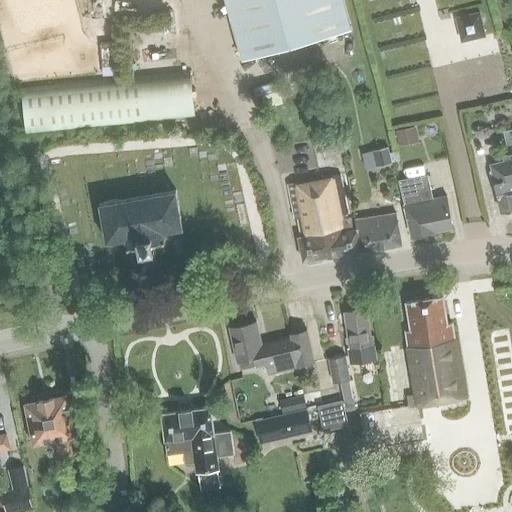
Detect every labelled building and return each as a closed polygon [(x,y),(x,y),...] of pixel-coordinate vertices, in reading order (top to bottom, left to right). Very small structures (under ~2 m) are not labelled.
[(223,0),(241,60),(351,30),(342,0),(223,0)] [(486,36),(480,11),(456,16),(461,42),(486,36)] [(193,118),(189,72),(19,89),(23,135),(193,118)] [(395,127),(396,143),(416,141),(414,125),(395,127)] [(511,129),(503,131),(508,156),(503,157),(504,162),(490,165),(500,212),(511,209),(511,129)] [(392,164),(388,147),(371,151),(375,168),(392,164)] [(410,237),(451,229),(446,195),(432,199),(427,175),(398,180),(403,205),(404,207),(410,237)] [(355,252),(349,217),(344,218),(337,176),(316,179),(328,257),(355,252)] [(302,261),(328,257),(316,179),(289,184),(295,220),(300,219),(303,237),(298,237),(302,261)] [(162,231),(182,228),(175,191),(99,204),(105,242),(125,238),(127,247),(137,246),(139,252),(154,250),(153,242),(164,240),(162,231)] [(350,217),(349,217),(355,252),(401,245),(398,222),(397,222),(396,213),(354,220),(355,227),(352,228),(350,217)] [(411,301),(406,302),(410,331),(405,331),(408,347),(406,347),(414,394),(405,396),(406,406),(417,405),(417,406),(465,398),(456,340),(454,340),(451,323),(446,324),(441,296),(411,301)] [(375,359),(372,336),(370,336),(366,309),(362,310),(359,307),(354,308),(352,311),(344,312),(349,349),(358,347),(360,361),(375,359)] [(268,374),(315,363),(307,330),(288,334),(289,338),(261,345),(255,322),(229,328),(238,369),(265,363),(268,374)] [(356,408),(345,354),(328,358),(333,383),(341,381),(346,410),(356,408)] [(58,457),(76,453),(73,437),(75,436),(67,395),(25,404),(33,444),(54,440),(58,457)] [(278,401),(281,413),(306,407),(303,395),(278,401)] [(213,432),(210,407),(161,413),(164,440),(165,440),(166,454),(183,452),(184,463),(195,462),(199,491),(219,488),(216,457),(234,454),(231,430),(213,432)] [(306,407),(281,413),(254,419),(258,435),(289,428),(292,443),(313,438),(306,407)] [(0,451),(10,449),(6,435),(0,436),(0,451)] [(14,502),(3,504),(4,511),(6,511),(32,506),(27,486),(12,490),(14,502)]
